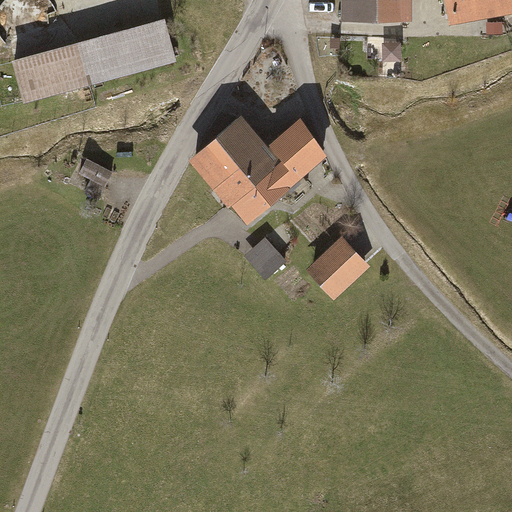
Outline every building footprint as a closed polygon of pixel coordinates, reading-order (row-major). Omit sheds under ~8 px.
[(409,0),(342,0),(343,18),(410,19),(409,0)] [(511,0),(444,0),(449,24),(511,12),(511,0)] [(163,19),(14,60),(26,101),(90,83),(174,59),(163,19)] [(384,43),(384,60),(400,60),(400,43),(384,43)] [(234,119),(185,162),(238,222),(287,179),(234,119)] [(295,182),(321,160),(290,124),(264,146),(295,182)] [(111,172),(83,159),(75,175),(87,181),(81,194),(96,202),(111,172)] [(243,254),(262,278),(282,262),(262,238),(243,254)] [(332,244),(304,273),(334,301),(361,271),(332,244)]
